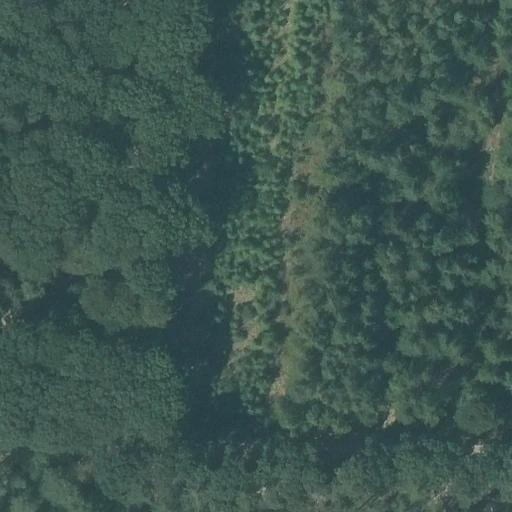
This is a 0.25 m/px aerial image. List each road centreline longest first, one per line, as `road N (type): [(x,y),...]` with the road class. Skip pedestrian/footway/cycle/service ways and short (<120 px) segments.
road 1 (track): [(219,442),(202,0)]
road 2 (track): [(219,442),(511,449)]
road 3 (track): [(0,438),(219,442)]
